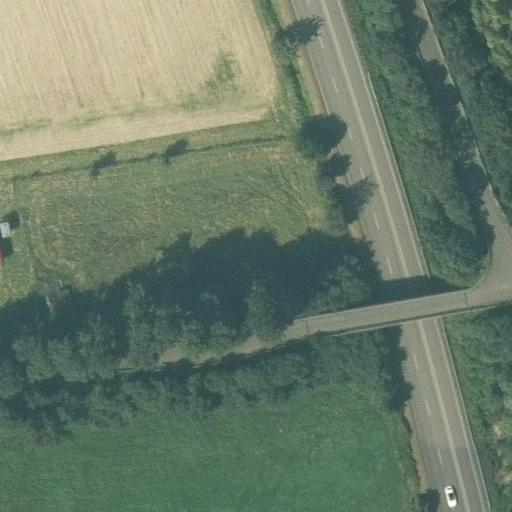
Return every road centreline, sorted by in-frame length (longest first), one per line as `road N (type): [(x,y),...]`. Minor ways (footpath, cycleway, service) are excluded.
road 1 (trunk): [(313,0),(371,171),(460,511)]
road 2 (unclassified): [(0,376),(303,322)]
road 3 (track): [(0,172),(294,131)]
road 4 (unclassified): [(511,283),(303,322)]
